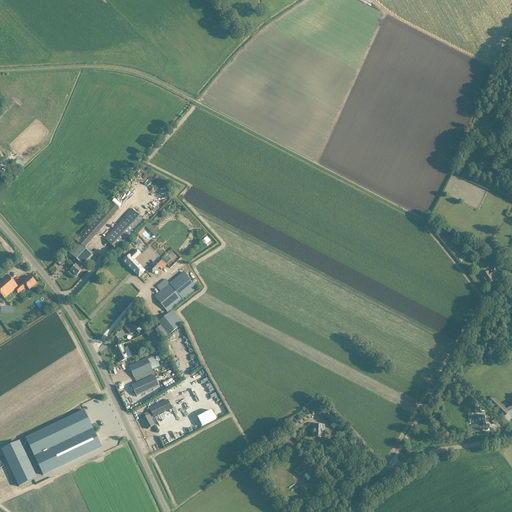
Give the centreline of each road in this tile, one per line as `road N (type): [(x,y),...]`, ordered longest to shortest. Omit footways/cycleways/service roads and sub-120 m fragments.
road 1 (tertiary): [(167,511),(71,312),(0,223)]
road 2 (unclassified): [(385,471),(490,298),(511,281)]
road 3 (unclassified): [(385,471),(442,450),(511,441)]
